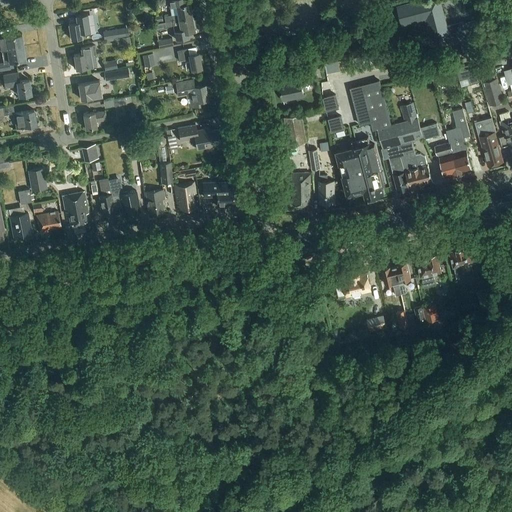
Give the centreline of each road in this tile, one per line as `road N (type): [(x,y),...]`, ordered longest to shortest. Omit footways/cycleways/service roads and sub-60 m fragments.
road 1 (track): [(308,511),(347,457),(511,305)]
road 2 (primary): [(0,315),(277,249)]
road 3 (residential): [(0,255),(266,211)]
road 4 (primary): [(277,249),(505,196)]
road 5 (residential): [(266,211),(227,0)]
road 6 (residential): [(68,142),(45,0)]
